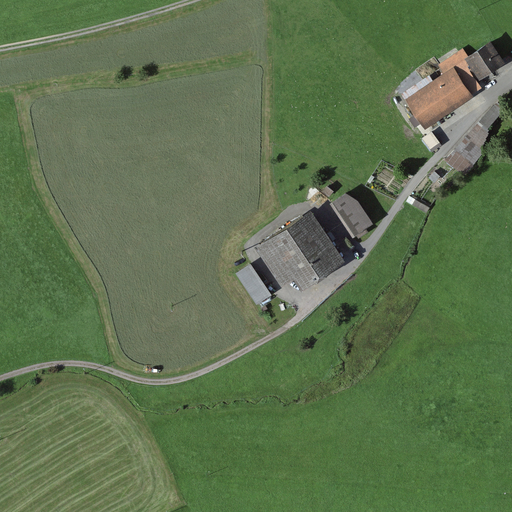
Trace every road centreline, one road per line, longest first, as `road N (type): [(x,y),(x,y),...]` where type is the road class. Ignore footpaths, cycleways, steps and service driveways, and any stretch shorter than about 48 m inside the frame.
road 1 (track): [(0,379),(71,363),(173,381),(285,328)]
road 2 (track): [(185,0),(0,48)]
